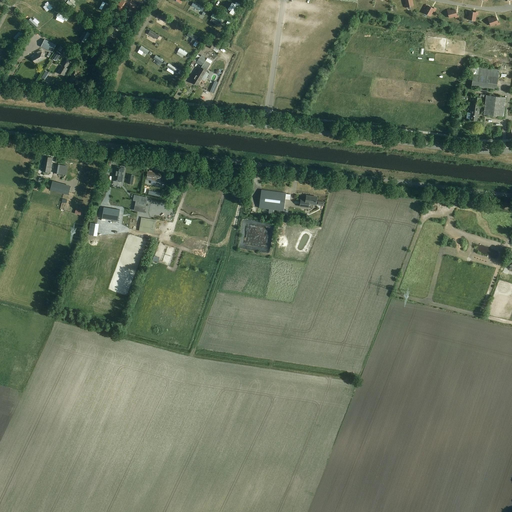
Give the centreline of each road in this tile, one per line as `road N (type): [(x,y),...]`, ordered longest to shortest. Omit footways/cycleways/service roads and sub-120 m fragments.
road 1 (unclassified): [(0,130),(511,195)]
road 2 (tertiary): [(98,104),(511,151)]
